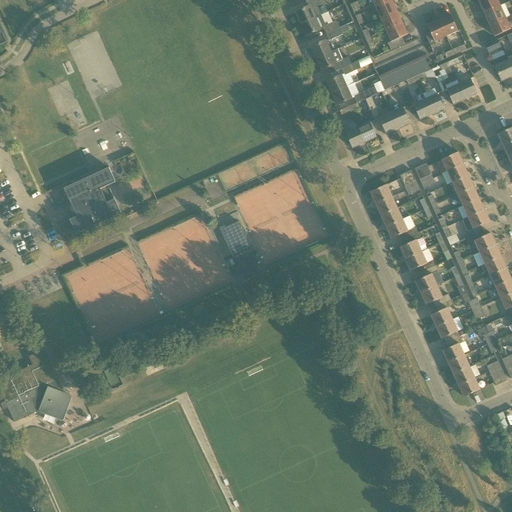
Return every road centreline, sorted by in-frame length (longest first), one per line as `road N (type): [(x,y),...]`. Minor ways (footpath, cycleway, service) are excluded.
road 1 (residential): [(453,417),(345,182)]
road 2 (unclassified): [(0,146),(49,259),(19,274),(0,230)]
road 3 (residential): [(345,182),(255,0)]
road 4 (unknown): [(49,259),(198,199)]
road 5 (residential): [(345,182),(468,125)]
road 6 (residential): [(501,111),(452,0)]
